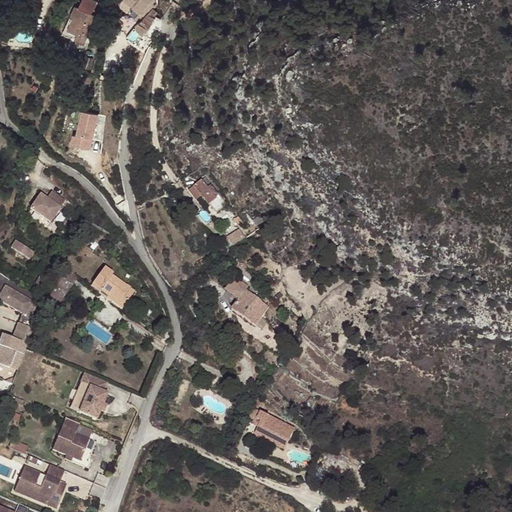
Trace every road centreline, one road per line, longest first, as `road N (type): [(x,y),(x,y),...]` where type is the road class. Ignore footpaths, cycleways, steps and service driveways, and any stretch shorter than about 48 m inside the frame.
road 1 (residential): [(145,261),(122,172),(128,106),(174,6),(186,6),(159,68),(150,128),(166,170)]
road 2 (residential): [(111,511),(178,339),(175,311),(145,261)]
road 3 (residential): [(145,261),(91,186),(16,131),(0,104)]
road 4 (unknown): [(121,485),(39,450),(32,435),(37,418)]
